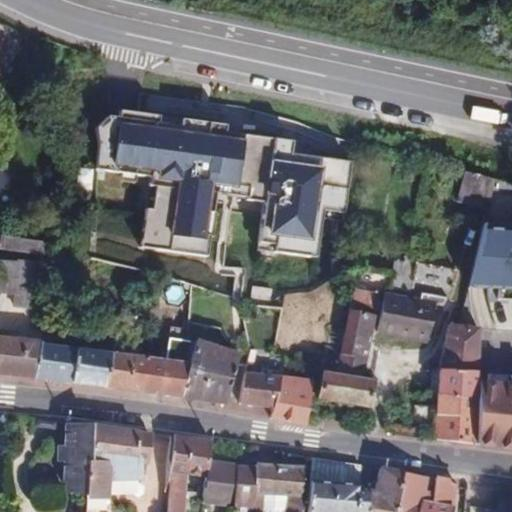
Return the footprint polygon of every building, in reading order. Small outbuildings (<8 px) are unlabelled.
[(92,128),(92,170),(90,259),(141,270),(190,284),(239,302),(282,306),(284,295),(313,292),(342,268),(343,213),(350,154),(297,147),(298,140),(243,135),(245,128),(121,112),(112,111),(112,119),(100,117),(92,128)] [(0,161),(0,189),(6,190),(9,163),(0,161)] [(488,202),(493,179),(463,172),(455,203),(486,210),(488,202)] [(511,184),(493,179),(488,202),(511,208),(511,184)] [(0,237),(0,250),(45,257),(47,244),(0,237)] [(479,312),(511,314),(511,248),(508,248),(507,268),(482,266),(479,312)] [(0,263),(0,291),(14,293),(14,307),(32,308),(35,263),(15,262),(14,265),(0,263)] [(390,289),(410,293),(414,270),(393,266),(390,289)] [(349,312),(366,316),(371,293),(354,289),(349,312)] [(0,374),(157,395),(180,398),(223,404),(238,353),(194,340),(198,325),(222,334),(229,307),(195,295),(182,342),(194,345),(189,365),(38,345),(39,342),(0,336),(0,374)] [(383,295),(376,333),(426,343),(433,305),(383,295)] [(337,376),(360,379),(373,317),(366,316),(349,312),(337,376)] [(242,321),(248,350),(259,353),(261,333),(257,317),(242,321)] [(447,326),(438,371),(432,371),(431,395),(437,396),(436,441),(474,444),(476,383),(476,372),(478,329),(447,326)] [(321,373),(317,400),(367,408),(371,382),(360,379),(337,376),(321,373)] [(243,376),(237,406),(271,410),(274,391),(276,379),(243,376)] [(276,379),(274,391),(310,397),(312,384),(276,379)] [(511,386),(476,383),(474,444),(511,450),(511,386)] [(271,410),(269,420),(305,426),(307,416),(310,397),(274,391),(271,410)] [(138,480),(138,462),(146,463),(149,434),(104,428),(91,426),(64,427),(64,448),(63,464),(63,485),(67,485),(66,491),(84,491),(84,511),(101,511),(104,511),(106,481),(138,480)] [(167,473),(166,490),(184,493),(185,474),(206,476),(201,503),(228,506),(233,465),(220,463),(207,462),(210,442),(187,439),(172,437),(168,471),(167,473)] [(63,464),(64,448),(56,448),(56,464),(63,464)] [(449,511),(455,482),(433,478),(431,502),(422,500),(426,478),(407,475),(383,470),(377,469),(372,490),(366,489),(359,489),(361,467),(331,462),(312,458),(306,511),(449,511)] [(254,468),(235,467),(231,511),(261,511),(262,495),(285,497),(284,511),(302,511),(303,501),(299,501),(301,468),(271,467),(254,466),(254,468)] [(261,511),(284,511),(285,497),(262,495),(261,511)]
